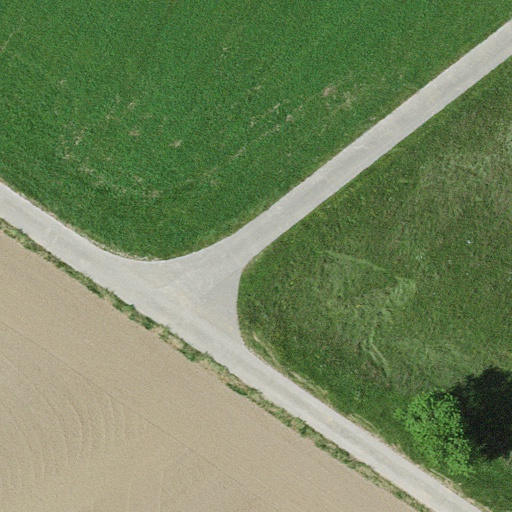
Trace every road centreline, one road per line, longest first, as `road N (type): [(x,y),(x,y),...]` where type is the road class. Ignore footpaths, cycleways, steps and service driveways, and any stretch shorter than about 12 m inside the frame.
road 1 (track): [(0,199),(460,511)]
road 2 (track): [(511,41),(171,315)]
